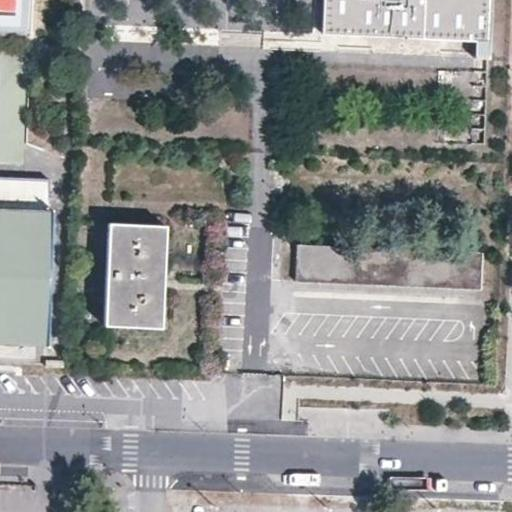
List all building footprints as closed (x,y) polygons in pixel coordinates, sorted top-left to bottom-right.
[(487,41),(488,0),(321,0),(320,34),(487,41)] [(0,343),(47,345),(52,208),(50,208),(50,193),(51,179),(48,179),(48,148),(0,146),(0,343)] [(463,180),(363,176),(362,210),(461,214),(463,180)] [(164,325),(169,224),(113,221),(107,321),(164,325)] [(481,288),(482,251),(301,243),(299,279),(481,288)]
